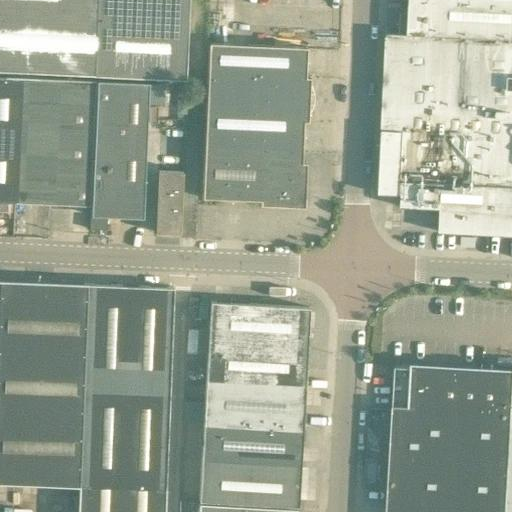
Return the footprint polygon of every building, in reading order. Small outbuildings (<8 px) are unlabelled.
[(0,0),(0,71),(184,81),(188,0),(0,0)] [(386,33),(380,148),(378,194),(401,195),(401,207),(440,209),(439,232),(511,235),(511,0),(409,0),(408,34),(386,33)] [(208,43),(204,146),(202,198),(260,200),(259,205),(304,207),(306,162),(301,162),(303,121),(308,121),(310,77),(305,77),(306,47),(208,43)] [(0,75),(0,200),(51,203),(57,78),(0,75)] [(89,205),(94,80),(57,78),(51,203),(89,205)] [(96,80),(90,215),(142,217),(147,102),(162,103),(163,83),(148,82),(96,80)] [(179,233),(182,171),(158,170),(155,232),(179,233)] [(0,482),(78,485),(77,511),(164,511),(165,489),(173,287),(86,283),(0,279),(0,482)] [(210,301),(208,341),(257,344),(260,304),(210,301)] [(260,304),(257,344),(307,347),(309,307),(260,304)] [(208,341),(205,381),(305,387),(307,347),(257,344),(208,341)] [(386,511),(507,511),(511,421),(511,371),(395,365),(386,511)] [(205,381),(203,421),(302,427),(305,387),(205,381)] [(201,461),(300,467),(302,427),(203,421),(184,421),(182,460),(201,461)] [(201,461),(199,501),(298,507),(300,467),(201,461)] [(198,503),(197,511),(297,511),(298,509),(198,503)]
